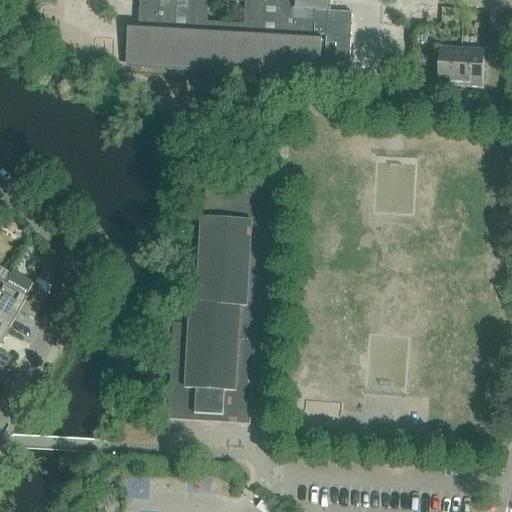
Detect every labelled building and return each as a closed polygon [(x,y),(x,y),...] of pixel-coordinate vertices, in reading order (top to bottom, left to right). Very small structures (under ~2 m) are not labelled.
[(128,0),(138,1),(140,1),(139,28),(137,28),(128,28),(126,63),(141,69),(155,66),(169,72),(184,68),(197,73),(212,69),(214,79),(228,80),(232,70),(245,76),(261,72),(275,77),(290,74),(304,79),(319,76),(320,61),(325,62),(329,62),(349,63),(350,50),(352,14),(334,13),(324,12),(328,0),(128,0)] [(437,86),(460,88),(462,49),(439,48),(437,86)] [(462,49),(460,88),(483,89),(485,50),(462,49)] [(375,76),(348,75),(347,87),(375,88),(375,80),(375,76)] [(174,326),(168,421),(250,426),(257,310),(263,311),(270,192),(222,190),(206,190),(203,221),(201,221),(196,306),(189,306),(188,327),(174,326)] [(47,295),(10,274),(3,285),(0,290),(0,327),(7,331),(18,312),(32,321),(47,295)] [(0,327),(0,377),(11,358),(0,352),(0,344),(7,331),(0,327)]
